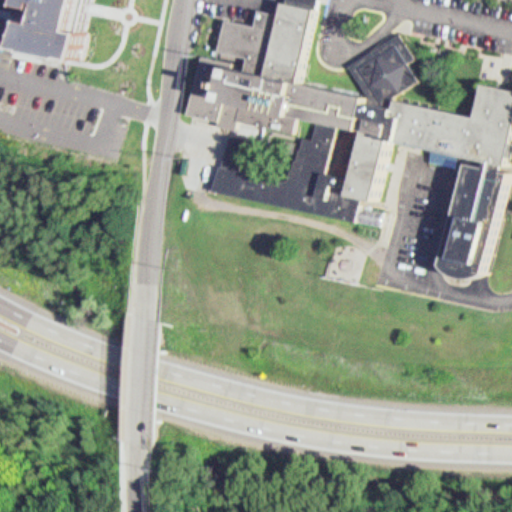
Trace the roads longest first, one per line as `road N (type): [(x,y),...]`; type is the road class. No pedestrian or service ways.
road 1 (trunk): [(511,420),(371,414),(238,391),(94,344),(0,294)]
road 2 (trunk): [(0,331),(110,381),(271,429),(511,452)]
road 3 (tertiary): [(157,316),(185,0)]
road 4 (tertiary): [(152,440),(157,316)]
